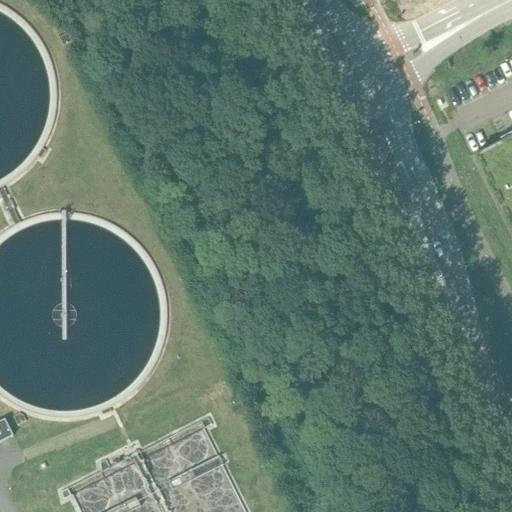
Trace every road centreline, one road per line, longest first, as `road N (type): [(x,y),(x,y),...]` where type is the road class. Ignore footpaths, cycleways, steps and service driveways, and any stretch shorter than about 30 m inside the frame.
road 1 (secondary): [(341,85),(397,207),(439,275)]
road 2 (secondary): [(439,275),(371,85)]
road 3 (secondary): [(439,275),(511,430)]
